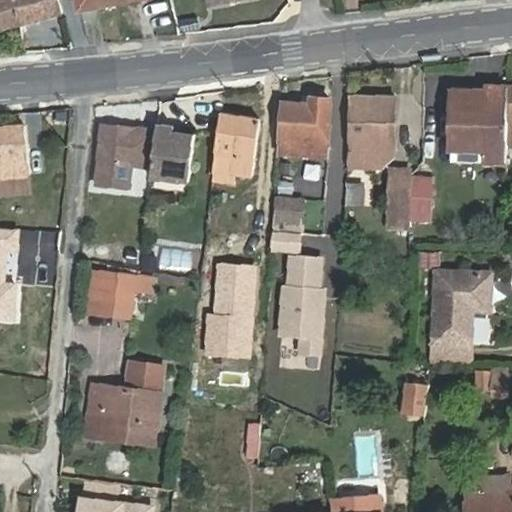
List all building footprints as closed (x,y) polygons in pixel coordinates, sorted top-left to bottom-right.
[(58,0),(0,0),(0,29),(62,12),(58,0)] [(77,0),(80,9),(122,0),(77,0)] [(451,155),(505,156),(505,146),(507,86),(489,86),(489,93),(451,93),(451,155)] [(396,95),(350,94),(352,146),(348,158),(375,159),(375,147),(393,148),(394,146),(396,95)] [(310,141),(310,155),(330,155),(331,98),(311,97),(311,102),(284,101),(282,154),(292,154),(293,140),(310,141)] [(259,118),(222,113),(216,164),(236,166),(236,168),(253,170),(259,118)] [(0,175),(51,171),(48,123),(25,125),(25,124),(0,126),(0,175)] [(152,167),(156,130),(102,124),(95,184),(128,187),(131,165),(152,167)] [(173,132),(173,126),(156,125),(156,130),(152,167),(151,178),(184,181),(190,134),(173,132)] [(292,154),(310,155),(310,141),(293,140),(292,154)] [(386,159),(393,148),(375,147),(375,159),(386,159)] [(216,164),(215,173),(235,175),(236,168),(236,166),(216,164)] [(390,219),(409,220),(412,173),(391,173),(390,219)] [(361,177),(347,176),(346,195),(360,195),(361,177)] [(278,197),(276,221),(301,223),(302,198),(278,197)] [(409,231),(409,220),(390,219),(389,230),(409,231)] [(276,221),(276,233),(301,235),(301,223),(276,221)] [(19,228),(0,227),(0,320),(15,321),(17,285),(5,284),(7,252),(18,253),(19,228)] [(329,256),(288,253),(282,335),(323,338),(329,256)] [(260,267),(213,263),(206,355),(253,359),(260,267)] [(119,309),(124,270),(95,266),(89,305),(119,309)] [(137,272),(124,270),(122,285),(135,287),(137,272)] [(155,275),(137,272),(135,287),(153,289),(155,275)] [(492,274),(436,272),(434,343),(472,344),(473,311),(491,311),(492,274)] [(119,309),(131,311),(135,287),(122,285),(119,309)] [(471,362),(472,344),(434,343),(433,361),(471,362)] [(403,410),(427,413),(431,381),(407,379),(403,410)] [(110,402),(111,385),(91,383),(85,431),(102,433),(103,425),(107,425),(110,402)] [(160,391),(111,385),(110,402),(158,409),(160,391)] [(156,430),(158,409),(110,402),(107,425),(156,430)] [(107,425),(106,439),(154,444),(156,430),(107,425)] [(467,480),(468,491),(511,488),(510,476),(467,480)] [(84,482),(82,498),(115,502),(116,486),(84,482)] [(511,511),(511,487),(511,488),(468,491),(470,511),(511,511)] [(115,502),(82,498),(80,511),(151,511),(152,506),(115,502)]
